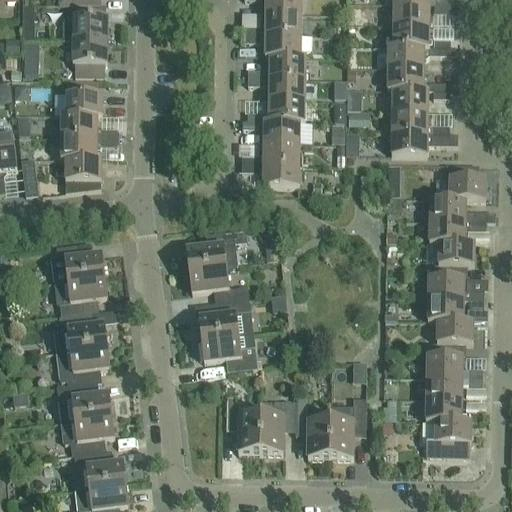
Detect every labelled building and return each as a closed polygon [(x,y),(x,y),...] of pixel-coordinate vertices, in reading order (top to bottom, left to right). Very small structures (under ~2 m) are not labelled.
[(59,0),(59,10),(76,10),(101,11),(101,10),(101,0),(59,0)] [(265,0),(266,19),(301,20),(301,0),(265,0)] [(393,0),(394,10),(430,10),(429,0),(393,0)] [(435,2),(434,10),(451,10),(451,3),(435,2)] [(108,47),(108,22),(106,22),(106,10),(101,10),(101,11),(76,10),(76,22),(74,22),(73,26),(70,26),(64,32),(64,46),(73,46),(108,47)] [(394,10),(393,31),(429,32),(430,10),(394,10)] [(451,10),(434,10),(434,18),(451,18),(451,10)] [(34,13),(24,13),(23,45),(33,46),(34,13)] [(265,41),(301,41),(301,20),(266,19),(265,41)] [(393,31),(393,52),(393,53),(424,53),(424,54),(429,54),(429,53),(429,32),(393,31)] [(244,33),(244,41),(261,41),(261,33),(244,33)] [(301,63),(301,62),(301,55),(308,55),(311,52),(311,41),(301,41),(265,41),(265,63),(270,63),(301,63)] [(108,47),(73,46),(73,70),(75,70),(75,82),(105,83),(105,71),(107,71),(108,47)] [(446,53),(446,54),(451,54),(451,46),(434,46),(434,53),(446,53)] [(388,52),(388,74),(424,75),(424,54),(424,53),(393,53),(393,52),(388,52)] [(429,54),(429,61),(446,61),(446,54),(446,53),(434,53),(429,53),(429,54)] [(270,63),(270,84),(305,84),(306,62),(301,62),(301,63),(270,63)] [(388,97),(393,97),(393,96),(423,96),(424,75),(388,74),(388,97)] [(269,106),(305,106),(305,84),(270,84),(269,106)] [(67,87),(66,121),(97,122),(97,123),(102,123),(103,100),(98,99),(98,87),(67,87)] [(428,96),(428,97),(433,97),(433,96),(445,97),(445,89),(428,89),(428,96)] [(393,97),(392,117),(428,118),(428,97),(428,96),(423,96),(393,96),(393,97)] [(433,96),(433,97),(433,104),(450,105),(450,97),(445,97),(433,96)] [(300,128),(305,128),(305,106),(269,106),(269,126),(269,127),(300,128)] [(392,117),(392,139),(428,140),(428,139),(428,118),(392,117)] [(259,127),(264,127),(264,126),(264,119),(247,119),(247,127),(259,127)] [(62,121),(61,143),(120,144),(120,136),(102,136),(100,132),(97,132),(97,123),(97,122),(66,121),(62,121)] [(264,127),(264,149),(300,149),(300,128),(269,127),(269,126),(264,126),(264,127)] [(259,135),(259,127),(247,127),(242,127),(242,135),(259,135)] [(0,131),(0,203),(6,203),(4,183),(7,179),(6,177),(17,176),(13,140),(12,134),(8,131),(0,131)] [(428,140),(392,139),(392,161),(427,162),(428,150),(433,150),(436,151),(458,152),(458,140),(449,140),(433,139),(428,139),(428,140)] [(61,165),(66,165),(97,165),(97,164),(97,155),(100,155),(102,151),(120,151),(120,144),(61,143),(61,165)] [(264,149),(264,170),(299,171),(300,149),(264,149)] [(242,162),(242,170),(259,170),(259,163),(242,162)] [(66,165),(65,199),(101,194),(102,164),(97,164),(97,165),(66,165)] [(21,166),(25,193),(37,191),(34,165),(21,166)] [(259,170),(242,170),(242,178),(259,178),(259,170)] [(299,171),(264,170),(263,193),(299,193),(299,171)] [(450,184),(449,205),(449,206),(466,206),(466,207),(485,207),(486,184),(478,184),(479,171),(446,171),(446,183),(450,184)] [(379,175),(369,175),(369,189),(379,189),(379,175)] [(430,227),(485,228),(495,228),(495,218),(466,218),(466,207),(466,206),(449,206),(449,205),(430,204),(430,227)] [(429,249),(439,249),(439,248),(465,249),(465,248),(465,237),(485,237),(485,228),(430,227),(429,249)] [(186,255),(189,277),(227,272),(224,250),(247,248),(245,235),(207,240),(208,252),(186,255)] [(434,270),(434,283),(462,284),(462,283),(462,271),(474,272),(475,249),(465,248),(465,249),(439,248),(439,249),(438,270),(434,270)] [(53,266),(56,288),(105,282),(102,260),(92,261),(90,249),(56,253),(58,265),(53,266)] [(215,309),(219,309),(219,308),(249,305),(248,292),(229,294),(227,272),(189,277),(191,299),(214,296),(215,309)] [(59,309),(61,322),(93,318),(93,319),(99,318),(97,305),(108,304),(105,282),(56,288),(58,310),(59,309)] [(429,283),(428,305),(464,306),(465,283),(462,283),(462,284),(434,283),(429,283)] [(470,297),(470,306),(484,306),(484,297),(470,297)] [(198,323),(201,346),(252,339),(251,317),(249,305),(219,308),(219,309),(221,321),(198,323)] [(428,327),(437,327),(464,327),(464,306),(428,305),(428,327)] [(484,306),(470,306),(470,315),(484,315),(484,306)] [(55,336),(57,358),(108,352),(105,330),(94,331),(93,319),(93,318),(61,322),(59,322),(60,335),(55,336)] [(433,349),(433,361),(433,362),(461,362),(461,350),(473,350),(473,327),(464,327),(437,327),(437,349),(433,349)] [(252,339),(201,346),(204,368),(226,365),(227,377),(258,374),(256,361),(252,339)] [(66,387),(67,392),(98,388),(102,388),(100,375),(110,374),(108,352),(57,358),(62,387),(66,387)] [(427,361),(427,383),(463,384),(463,362),(461,362),(433,362),(433,361),(427,361)] [(469,375),(468,384),(483,384),(483,375),(469,375)] [(427,383),(426,405),(462,406),(463,384),(427,383)] [(483,384),(468,384),(468,393),(482,394),(483,384)] [(67,392),(57,393),(61,428),(112,421),(109,399),(99,400),(98,388),(67,392)] [(238,459),(261,460),(261,421),(239,421),(240,402),(227,402),(226,437),(239,437),(238,459)] [(308,464),(330,465),(331,426),(309,426),(309,403),(296,403),(296,407),(296,438),(295,438),(295,442),(308,442),(308,464)] [(331,426),(330,465),(352,465),(353,443),(365,443),(366,405),(353,404),(353,427),(331,426)] [(426,427),(435,427),(471,427),(471,428),(482,428),(482,418),(462,418),(462,406),(426,405),(426,427)] [(283,438),(295,438),(296,438),(296,407),(274,407),(274,421),(261,421),(261,460),(283,460),(283,438)] [(112,421),(61,428),(63,449),(70,448),(72,461),(74,461),(106,457),(104,445),(115,443),(112,421)] [(427,448),(427,461),(463,462),(464,450),(471,450),(471,428),(471,427),(435,427),(435,449),(427,448)] [(74,461),(75,474),(73,474),(76,496),(126,490),(124,467),(113,469),(112,456),(106,457),(74,461)] [(127,511),(129,511),(126,490),(75,496),(76,511),(127,511)]
